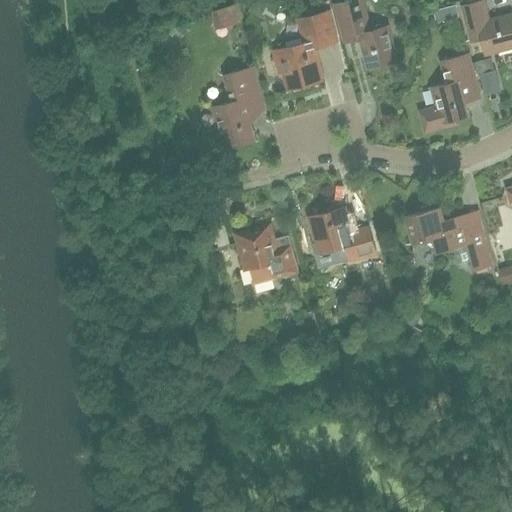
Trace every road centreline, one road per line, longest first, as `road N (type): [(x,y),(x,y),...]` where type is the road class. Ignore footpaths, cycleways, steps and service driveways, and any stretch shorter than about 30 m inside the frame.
road 1 (residential): [(331,151),(449,160),(511,135)]
road 2 (residential): [(204,192),(331,151)]
